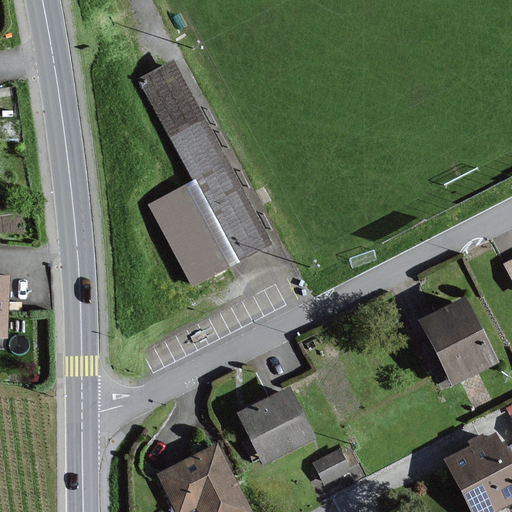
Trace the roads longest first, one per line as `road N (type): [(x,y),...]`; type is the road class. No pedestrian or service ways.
road 1 (residential): [(82,413),(137,399),(511,213)]
road 2 (primary): [(42,0),(73,208),(82,413)]
road 3 (residential): [(502,418),(324,511)]
